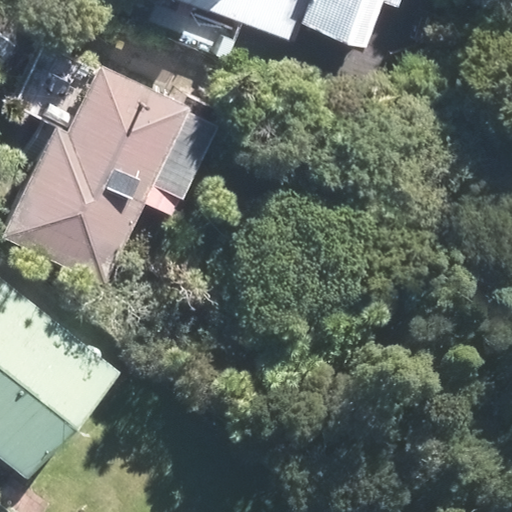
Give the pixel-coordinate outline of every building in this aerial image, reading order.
[(239,0),(194,0),(192,5),(233,20),(239,0)] [(292,0),(246,0),(238,23),(279,38),(292,0)] [(360,0),(296,0),(292,14),(348,34),(360,0)] [(157,100),(75,62),(44,128),(37,125),(0,203),(0,221),(81,260),(157,100)] [(511,63),(500,97),(511,101),(511,63)] [(84,360),(0,296),(0,452),(8,458),(84,360)]
